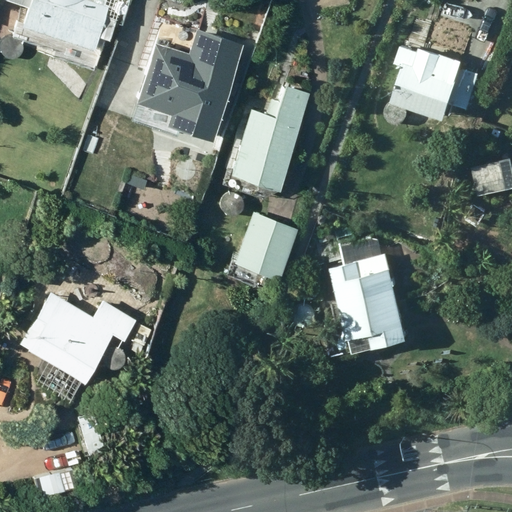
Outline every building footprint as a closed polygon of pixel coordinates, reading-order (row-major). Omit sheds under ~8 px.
[(16,30),(88,55),(106,0),(0,0),(0,1),(24,9),(16,30)] [(205,145),(239,47),(194,31),(184,59),(150,47),(129,107),(163,118),(159,130),(205,145)] [(458,63),(416,51),(415,54),(410,52),(411,49),(400,45),(394,65),(402,67),(389,108),(443,123),(448,105),(467,111),(478,74),(457,67),(458,63)] [(511,63),(511,61),(511,47),(506,45),(500,58),(511,63)] [(73,52),(61,48),(58,60),(69,64),(73,52)] [(271,194),(304,96),(280,88),(275,104),(267,102),(262,116),(244,109),(221,178),(271,194)] [(471,169),(477,197),(511,189),(511,174),(509,161),(471,169)] [(274,283),(294,232),(250,214),(229,266),(274,283)] [(405,344),(385,254),(381,256),(377,239),(339,247),(344,268),(329,271),(346,345),(368,340),(371,352),(405,344)] [(89,320),(47,295),(17,346),(26,352),(24,355),(44,367),(33,384),(63,403),(74,385),(78,388),(108,337),(119,343),(132,321),(125,318),(134,302),(118,293),(109,308),(99,303),(89,320)] [(101,455),(91,417),(74,421),(84,459),(101,455)] [(57,440),(46,442),(48,450),(58,448),(57,440)]
